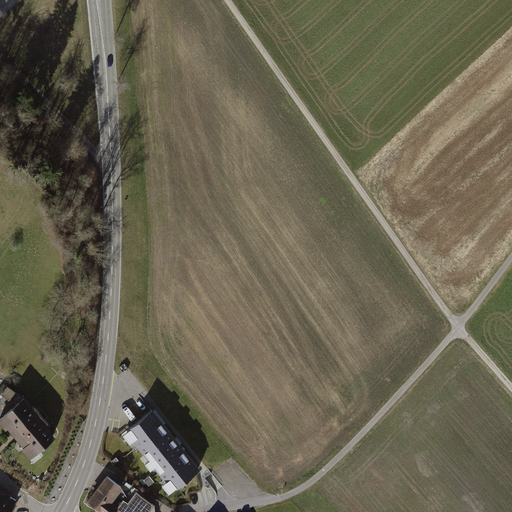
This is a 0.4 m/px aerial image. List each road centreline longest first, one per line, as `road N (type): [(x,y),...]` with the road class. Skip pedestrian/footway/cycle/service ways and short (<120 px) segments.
road 1 (secondary): [(100,0),(112,159),(109,324),(92,437),(62,511)]
road 2 (track): [(511,389),(458,329),(227,0)]
road 3 (unclassified): [(511,259),(344,452),(305,486),(274,499)]
road 4 (track): [(112,159),(91,149),(0,54)]
